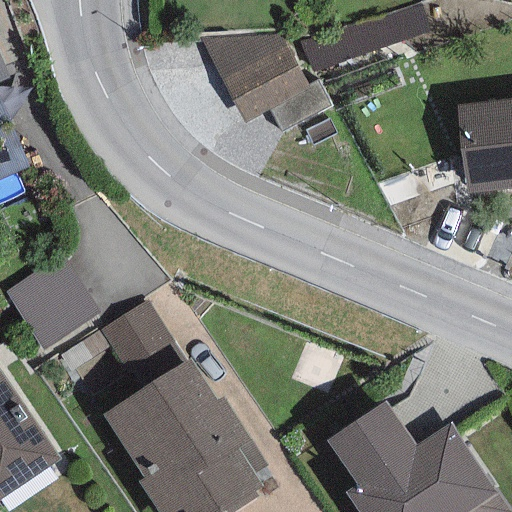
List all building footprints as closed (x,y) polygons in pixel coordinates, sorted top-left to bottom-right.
[(419,3),(298,42),(313,72),(430,31),(419,3)] [(277,35),(198,39),(244,124),(269,109),(308,86),(277,35)] [(0,56),(0,180),(28,169),(0,101),(0,80),(9,77),(0,56)] [(317,82),(308,86),(269,109),(281,131),(329,107),(317,82)] [(511,99),(457,106),(465,195),(511,190),(511,99)] [(5,293),(42,350),(100,314),(63,256),(5,293)] [(148,301),(99,331),(137,391),(186,361),(148,301)] [(137,391),(101,416),(142,478),(137,481),(156,511),(223,511),(228,510),(229,511),(235,511),(257,498),(253,492),(275,478),(223,398),(218,401),(189,358),(186,361),(137,391)] [(0,370),(0,499),(59,460),(0,370)] [(385,401),(325,441),(355,486),(345,493),(357,511),(510,511),(451,423),(415,447),(385,401)]
